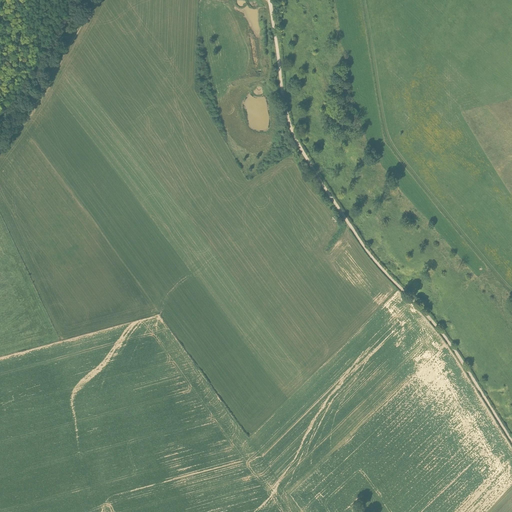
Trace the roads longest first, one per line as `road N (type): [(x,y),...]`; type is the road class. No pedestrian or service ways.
road 1 (track): [(511,441),(454,350),(370,255),(309,164),(286,115),(269,0)]
road 2 (track): [(505,283),(387,140),(363,0)]
